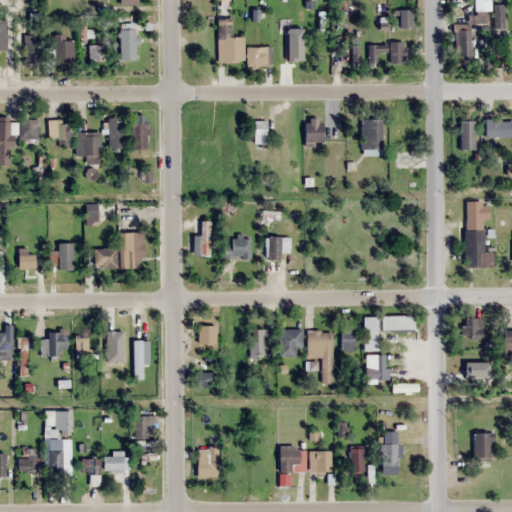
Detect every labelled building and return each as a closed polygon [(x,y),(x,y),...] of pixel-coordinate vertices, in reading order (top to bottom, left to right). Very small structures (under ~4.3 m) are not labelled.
[(468,23),(487,23),(486,0),(472,0),(473,15),(466,15),(466,23),(453,24),(454,61),(470,60),(468,23)] [(500,6),(492,7),(495,28),(502,28),(500,6)] [(397,27),(411,27),(411,9),(397,10),(397,27)] [(216,62),(241,62),(241,37),(230,37),(229,18),(216,19),(216,62)] [(136,60),(136,29),(120,29),(120,60),(136,60)] [(73,35),(54,35),(54,65),(73,65),(73,35)] [(35,36),(24,36),(24,64),(35,64),(35,36)] [(104,65),(104,41),(89,41),(89,65),(104,65)] [(387,62),(403,62),(403,41),(387,41),(387,62)] [(367,45),(367,65),(378,65),(378,54),(383,54),(383,45),(367,45)] [(279,46),(279,59),(309,59),(309,46),(279,46)] [(271,47),(244,47),(244,66),(271,66),(271,47)] [(148,149),(148,116),(133,116),(133,149),(148,149)] [(19,118),(19,140),(39,140),(39,118),(19,118)] [(124,118),(107,118),(107,149),(124,148),(124,118)] [(381,155),(381,118),(359,118),(359,155),(381,155)] [(407,118),(391,118),(391,149),(407,149),(407,118)] [(511,136),(511,119),(483,119),(483,136),(511,136)] [(71,120),(48,120),(48,144),(71,144),(71,120)] [(265,120),(252,120),(252,143),(265,143),(265,120)] [(458,150),(473,150),(473,120),(458,120),(458,150)] [(0,165),(10,166),(10,122),(0,122),(0,165)] [(321,142),(321,122),(302,122),(302,142),(321,142)] [(345,144),(345,125),(331,125),(331,144),(345,144)] [(100,132),(75,132),(75,156),(100,156),(100,132)] [(462,201),(462,218),(475,218),(475,201),(462,201)] [(85,224),(98,224),(98,204),(85,204),(85,224)] [(199,236),(191,236),(191,256),(209,256),(209,221),(199,221),(199,236)] [(462,267),(491,267),(491,251),(481,251),(482,222),(463,221),(462,267)] [(144,233),(120,233),(120,267),(144,267),(144,233)] [(288,236),(265,236),(265,257),(288,257),(288,236)] [(249,258),(249,238),(229,238),(229,247),(223,247),(223,258),(249,258)] [(73,269),(73,243),(58,243),(58,269),(73,269)] [(18,269),(33,269),(33,248),(18,248),(18,269)] [(93,249),(93,267),(110,267),(110,249),(93,249)] [(378,315),(378,331),(413,331),(413,315),(378,315)] [(361,317),(361,351),(375,351),(375,317),(361,317)] [(482,338),(482,318),(461,318),(461,338),(482,338)] [(195,343),(214,343),(214,325),(195,325),(195,343)] [(278,356),(300,356),(300,328),(278,328),(278,356)] [(247,354),(263,354),(263,339),(269,339),(269,329),(247,329),(247,354)] [(511,329),(501,329),(501,348),(511,347),(511,329)] [(354,330),(339,330),(338,350),(353,351),(354,330)] [(331,331),(305,331),(305,356),(319,356),(319,374),(331,374),(331,331)] [(0,360),(12,360),(12,333),(0,332),(0,360)] [(40,340),(40,357),(59,357),(59,348),(67,348),(67,332),(48,332),(48,340),(40,340)] [(128,358),(128,334),(109,334),(109,358),(128,358)] [(94,360),(94,350),(87,350),(87,336),(74,336),(74,360),(94,360)] [(20,338),(20,375),(28,375),(28,338),(20,338)] [(478,353),(461,353),(461,379),(487,379),(487,365),(478,365),(478,353)] [(362,383),(385,383),(385,354),(362,354),(362,383)] [(213,372),(196,372),(196,387),(213,387),(213,372)] [(416,383),(390,383),(390,393),(416,393),(416,383)] [(56,430),(71,430),(70,411),(55,412),(56,430)] [(400,427),(400,413),(380,413),(380,427),(400,427)] [(151,439),(151,416),(131,416),(131,439),(151,439)] [(490,458),(490,433),(471,433),(471,458),(490,458)] [(71,439),(49,439),(49,476),(71,476),(71,439)] [(380,474),(398,474),(398,444),(380,444),(380,474)] [(215,447),(195,447),(195,478),(215,478),(215,447)] [(363,473),(362,447),(348,447),(348,473),(363,473)] [(277,448),(277,472),(303,472),(303,448),(277,448)] [(329,450),(309,450),(309,471),(329,471),(329,450)] [(18,455),(18,472),(40,472),(40,455),(18,455)] [(104,471),(126,471),(126,457),(104,457),(104,471)] [(100,459),(82,459),(82,475),(100,475),(100,459)]
